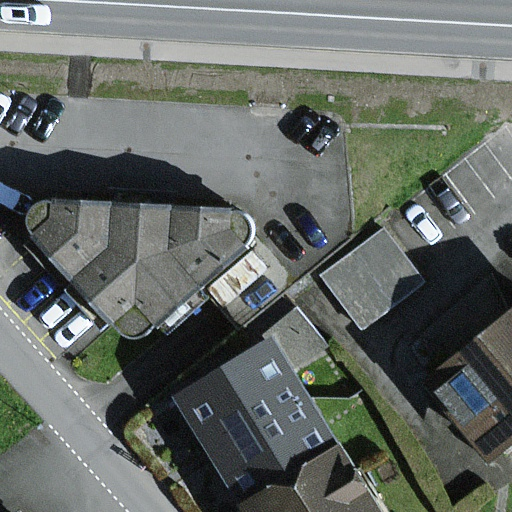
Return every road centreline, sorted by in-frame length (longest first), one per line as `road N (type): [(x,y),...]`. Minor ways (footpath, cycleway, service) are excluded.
road 1 (primary): [(15,0),(511,29)]
road 2 (residential): [(0,336),(160,511)]
